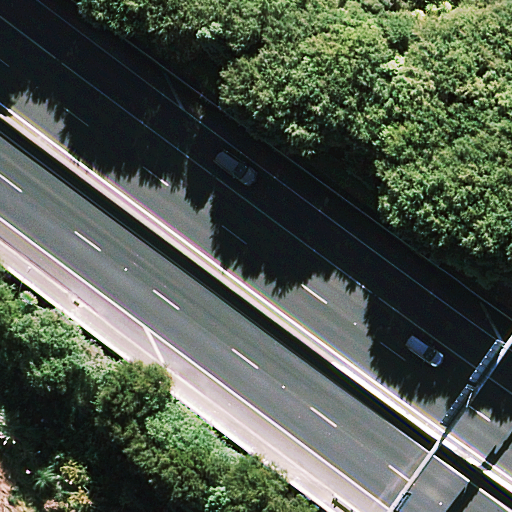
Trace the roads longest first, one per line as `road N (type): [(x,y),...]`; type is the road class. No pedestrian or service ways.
road 1 (trunk): [(466,511),(0,168)]
road 2 (trunk): [(0,49),(417,368)]
